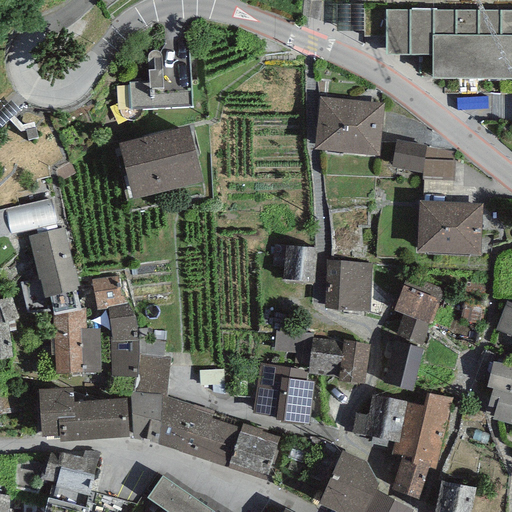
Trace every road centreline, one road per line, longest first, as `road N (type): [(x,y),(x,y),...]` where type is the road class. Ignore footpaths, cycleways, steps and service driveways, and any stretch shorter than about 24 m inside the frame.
road 1 (residential): [(511,179),(353,62),(199,5),(138,18),(80,78),(52,89),(32,86),(22,72),(25,44),(84,0)]
road 2 (residential): [(0,446),(128,445),(312,511)]
